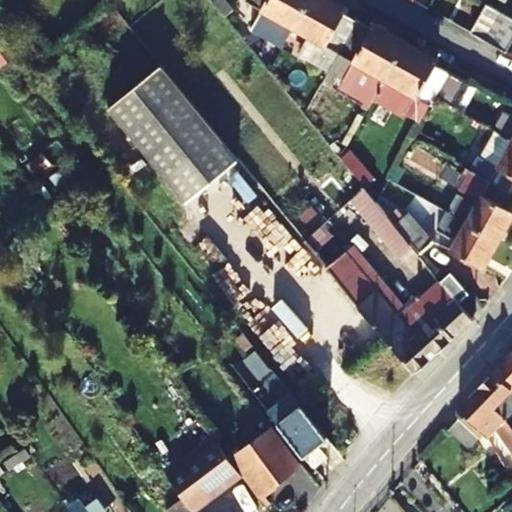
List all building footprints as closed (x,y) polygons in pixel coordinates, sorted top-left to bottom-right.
[(227,0),(214,0),(225,13),(233,6),(227,0)] [(246,0),(294,26),(308,0),(246,0)] [(333,0),(308,0),(294,26),(340,52),(357,22),(344,14),(347,8),(333,0)] [(461,0),(451,19),(472,31),(489,3),(483,0),(461,0)] [(472,31),(487,40),(503,11),(489,3),(472,31)] [(357,22),(340,52),(386,78),(406,42),(374,23),(370,29),(357,22)] [(406,42),(386,78),(432,104),(437,95),(449,73),(435,65),(438,60),(406,42)] [(110,108),(186,203),(241,160),(163,65),(110,108)] [(449,73),(437,95),(455,106),(468,84),(449,73)] [(511,138),(511,113),(506,111),(495,129),(496,130),(511,138)] [(511,138),(496,130),(481,158),(480,157),(473,170),(511,192),(511,138)] [(511,207),(511,192),(473,170),(448,212),(498,240),(511,215),(511,209),(511,207)] [(413,212),(398,226),(400,228),(424,253),(438,240),(413,212)] [(498,240),(448,212),(438,231),(457,241),(451,251),(482,268),(498,240)] [(326,224),(305,240),(323,262),(344,245),(326,224)] [(413,245),(400,228),(387,238),(401,255),(413,245)] [(369,278),(348,252),(329,267),(358,302),(416,373),(473,320),(458,301),(469,292),(453,273),(433,288),(406,310),(400,315),(369,278)] [(376,273),(369,278),(400,315),(406,310),(376,273)] [(240,337),(249,348),(254,345),(245,333),(240,337)] [(511,429),(505,420),(511,411),(511,396),(508,392),(511,390),(493,374),(457,412),(482,435),(486,440),(497,429),(511,456),(511,429)] [(328,437),(292,392),(269,410),(304,456),(328,437)] [(477,440),(458,421),(448,430),(469,448),(477,440)] [(192,509),(193,511),(242,474),(214,437),(167,474),(183,497),(192,509)] [(183,497),(165,509),(166,511),(187,511),(192,509),(183,497)]
